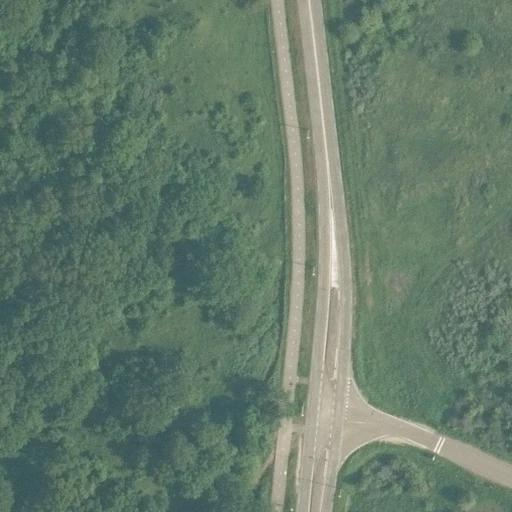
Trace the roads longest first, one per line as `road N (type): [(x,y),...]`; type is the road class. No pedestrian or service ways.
road 1 (secondary): [(321,417),(329,216),(306,0)]
road 2 (unclassified): [(321,417),(402,430),(511,477)]
